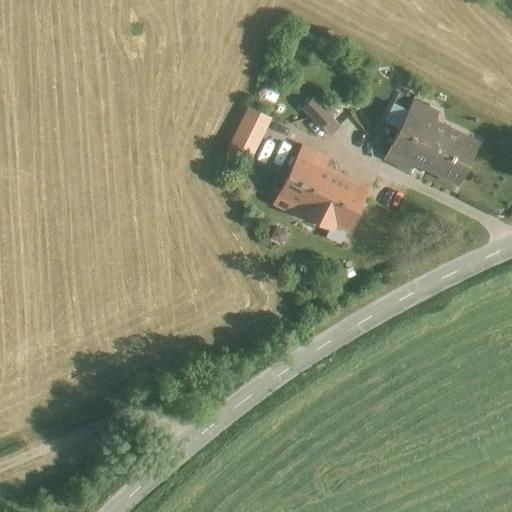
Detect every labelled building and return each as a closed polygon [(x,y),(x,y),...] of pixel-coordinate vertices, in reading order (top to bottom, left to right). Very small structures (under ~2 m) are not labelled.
[(412,94),(398,123),(474,158),(483,138),(437,117),(441,108),(412,94)] [(321,98),(308,110),(327,131),(340,119),(321,98)] [(274,118),(252,107),(233,146),(254,156),(274,118)] [(474,158),(398,123),(385,151),(415,165),(418,158),(464,179),(474,158)] [(295,142),(268,199),(296,212),(300,203),(348,225),(367,184),(323,163),(326,156),(295,142)]
